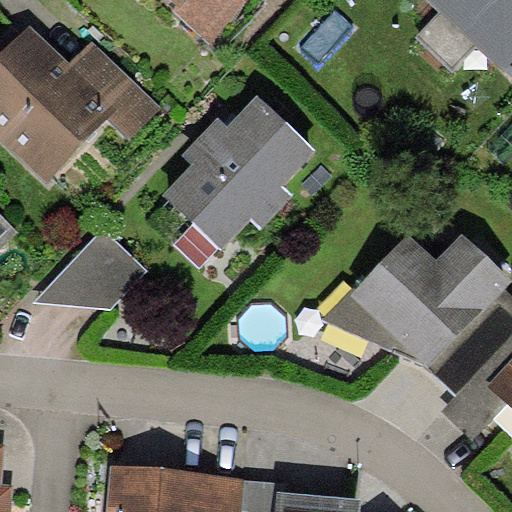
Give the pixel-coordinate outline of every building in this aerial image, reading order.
[(159,0),(211,48),(255,0),(271,0),(273,1),(274,0),(159,0)] [(511,66),(511,0),(425,0),(504,75),(511,66)] [(162,109),(92,45),(72,66),(30,27),(0,58),(0,144),(46,188),(108,122),(131,143),(162,109)] [(315,154),(257,99),(227,130),(219,122),(182,160),(192,169),(164,199),(222,255),(251,225),(261,234),(293,201),(281,190),(315,154)] [(103,230),(34,305),(111,311),(148,272),(103,230)] [(511,285),(511,284),(462,238),(437,264),(410,239),(358,294),(354,289),(324,322),(431,373),(506,292),(511,285)] [(511,297),(506,292),(431,373),(455,398),(511,338),(511,297)] [(511,338),(455,398),(442,413),(473,442),(507,406),(488,389),(511,363),(511,338)] [(511,363),(488,389),(507,406),(511,411),(511,363)] [(0,511),(11,511),(14,486),(2,485),(6,447),(0,446),(0,511)] [(241,511),(243,482),(110,470),(106,511),(241,511)] [(279,484),(243,482),(241,511),(276,511),(278,497),(279,484)] [(359,511),(360,503),(278,497),(276,511),(359,511)]
